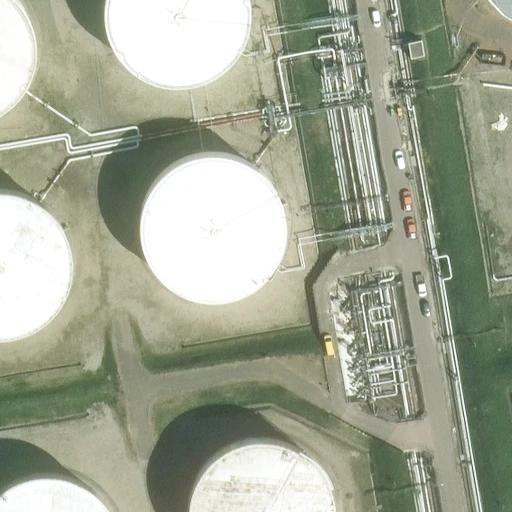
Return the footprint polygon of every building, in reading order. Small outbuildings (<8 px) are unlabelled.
[(35,53),(36,41),(35,30),(33,18),(28,8),(23,0),(0,0),(0,104),(6,101),(15,93),(22,84),(28,74),(33,64),(35,53)] [(249,15),(250,4),(249,0),(104,0),(104,10),(106,21),(109,31),(114,41),(121,50),(128,59),(137,65),(147,71),(158,74),(169,76),(180,77),(191,76),(202,73),(212,68),(221,62),(229,55),(237,46),(242,36),(246,26),(249,15)] [(285,231),(286,220),(285,208),(282,197),(278,186),(272,176),(264,168),(256,160),(246,154),(235,150),(224,147),(212,146),(201,147),(189,150),(179,154),(169,160),(160,167),(152,176),(146,186),(142,197),(139,208),(138,220),(139,231),(142,242),(146,253),(152,263),(160,272),(169,279),(178,285),(189,290),(200,292),(212,293),(224,293),(235,290),(246,285),(255,279),(264,272),(272,263),(278,253),(282,243),(285,231)] [(70,269),(71,257),(70,244),(67,232),(62,221),(55,211),(46,202),(36,195),(25,189),(14,186),(1,184),(0,184),(0,329),(1,329),(13,328),(25,324),(36,319),(46,311),(55,302),(62,292),(67,281),(70,269)] [(332,511),(333,505),(332,493),(329,481),(324,470),(317,460),(308,451),(298,444),(287,438),(276,435),(264,433),(251,434),(239,436),(228,441),(217,447),(208,455),(200,465),(195,476),(190,487),(188,499),(188,511),(332,511)] [(111,511),(109,506),(103,496),(95,487),(85,480),(75,474),(63,470),(52,468),(40,468),(28,470),(17,474),(6,480),(0,484),(0,511),(111,511)]
